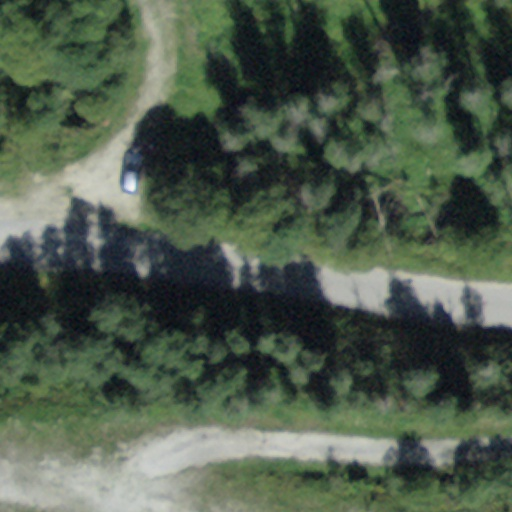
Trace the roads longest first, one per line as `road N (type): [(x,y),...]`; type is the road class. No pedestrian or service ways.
road 1 (unclassified): [(511,306),(153,249),(0,254)]
road 2 (track): [(156,511),(164,472),(197,450),(511,445)]
road 3 (track): [(0,234),(65,201),(148,117),(157,93),(149,0)]
